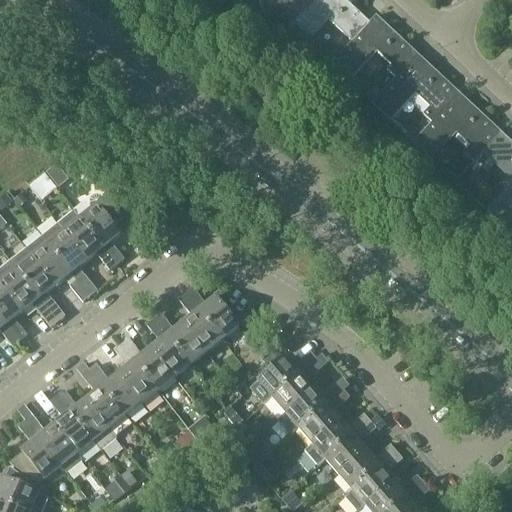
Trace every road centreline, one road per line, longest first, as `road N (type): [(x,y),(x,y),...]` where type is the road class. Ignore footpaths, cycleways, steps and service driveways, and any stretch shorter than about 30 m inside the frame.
road 1 (residential): [(0,405),(194,250),(220,255),(319,317),(443,448),(464,456),(483,451),(511,421)]
road 2 (tertiary): [(293,193),(31,0)]
road 3 (tertiary): [(511,378),(293,193)]
road 4 (unclassified): [(192,0),(315,162),(293,193)]
